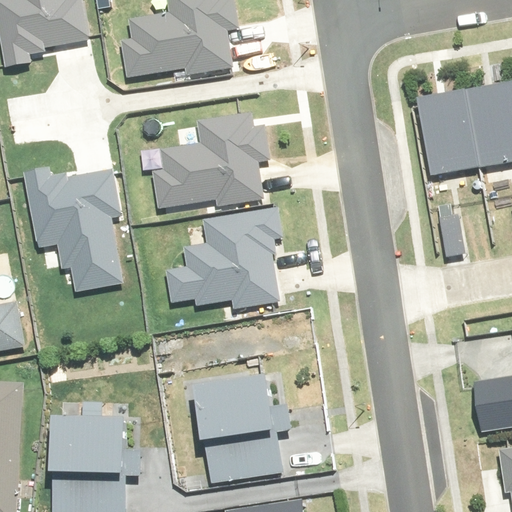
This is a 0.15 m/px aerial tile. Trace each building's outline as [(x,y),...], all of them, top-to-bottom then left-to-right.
[(0,0),(0,11),(11,71),(34,66),(31,52),(90,41),(83,1),(76,2),(75,0),(0,0)] [(227,5),(226,0),(172,0),(176,17),(133,24),(137,43),(126,45),(132,80),(195,69),(196,75),(239,67),(232,30),(240,29),(235,3),(227,5)] [(186,86),(145,93),(148,112),(189,105),(186,86)] [(485,173),(511,168),(511,89),(471,97),(485,173)] [(438,182),(485,173),(471,97),(424,105),(437,179),(438,182)] [(156,175),(162,209),(222,198),(224,206),(268,198),(261,160),(272,158),(267,134),(257,136),(254,120),(204,129),(208,149),(170,156),(173,172),(156,175)] [(57,171),(28,176),(42,250),(62,247),(67,273),(78,271),(83,296),(127,288),(115,221),(126,219),(118,176),(60,187),(57,171)] [(284,241),(279,214),(207,227),(212,249),(190,253),(194,272),(171,276),(176,306),(204,301),(206,308),(239,302),(240,309),(284,301),(273,243),(284,241)] [(464,220),(442,224),(448,260),(470,256),(464,220)] [(0,353),(32,348),(24,304),(0,307),(0,353)] [(278,409),(275,382),(206,391),(218,487),(287,478),(281,432),(301,429),(298,406),(278,409)] [(511,382),(479,387),(485,434),(511,430),(511,382)] [(0,511),(24,511),(31,386),(0,384),(0,511)] [(150,449),(134,448),(135,420),(126,420),(127,409),(64,406),(60,511),(131,511),(133,473),(149,474),(150,449)]
